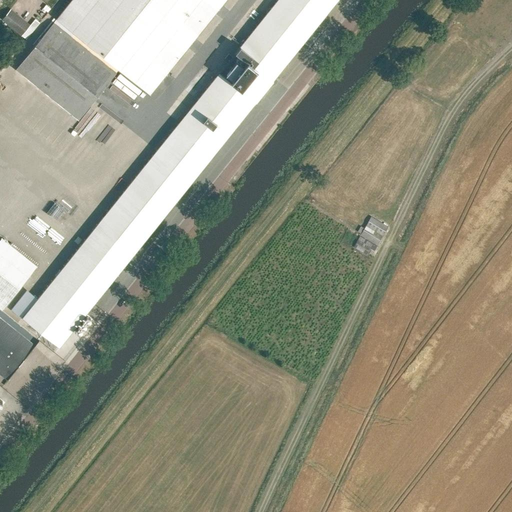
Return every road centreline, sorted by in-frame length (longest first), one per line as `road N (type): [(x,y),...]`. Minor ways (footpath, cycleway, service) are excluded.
road 1 (unclassified): [(0,456),(367,0)]
road 2 (track): [(263,511),(449,118),(511,47)]
road 3 (unknown): [(244,0),(141,133)]
